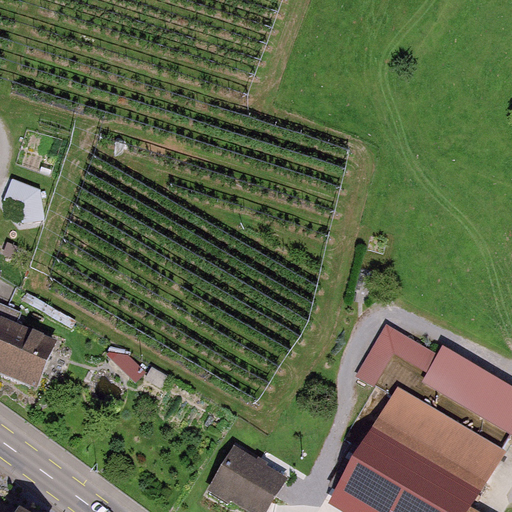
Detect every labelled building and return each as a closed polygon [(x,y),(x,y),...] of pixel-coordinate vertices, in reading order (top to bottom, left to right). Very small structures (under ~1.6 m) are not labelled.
[(0,216),(37,231),(44,214),(7,199),(0,215),(0,216)] [(0,254),(9,258),(22,228),(0,218),(0,254)] [(0,375),(36,391),(46,367),(53,348),(0,325),(0,314),(2,311),(0,310),(0,375)] [(358,377),(374,386),(394,354),(428,373),(423,383),(511,433),(511,388),(443,347),(438,356),(387,326),(358,377)] [(503,454),(399,394),(337,501),(357,511),(471,511),(470,511),(492,472),(503,454)] [(287,479),(236,447),(208,492),(228,504),(232,499),(252,511),(266,511),(269,509),(287,479)]
